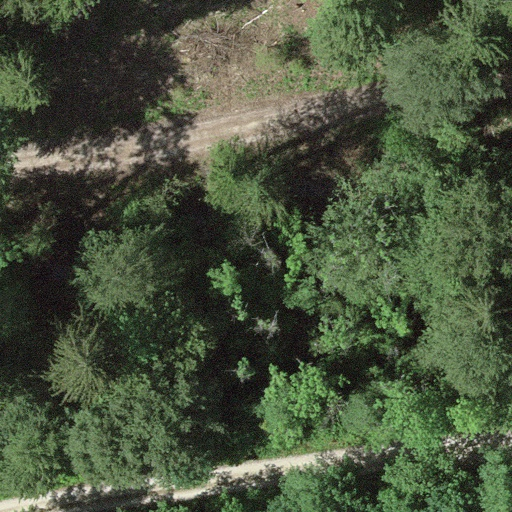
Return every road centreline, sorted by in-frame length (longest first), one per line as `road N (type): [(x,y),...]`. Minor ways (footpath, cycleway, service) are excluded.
road 1 (track): [(0,168),(511,84)]
road 2 (track): [(33,511),(316,466),(511,448)]
